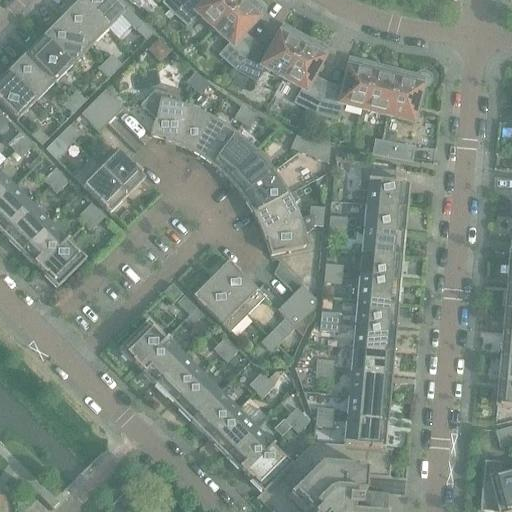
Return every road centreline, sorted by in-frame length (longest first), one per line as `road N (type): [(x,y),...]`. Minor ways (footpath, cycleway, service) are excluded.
road 1 (residential): [(433,511),(475,37)]
road 2 (residential): [(184,189),(41,335)]
road 3 (residential): [(74,369),(216,223)]
road 4 (residential): [(74,369),(218,511)]
road 5 (residential): [(475,37),(393,25),(329,0)]
